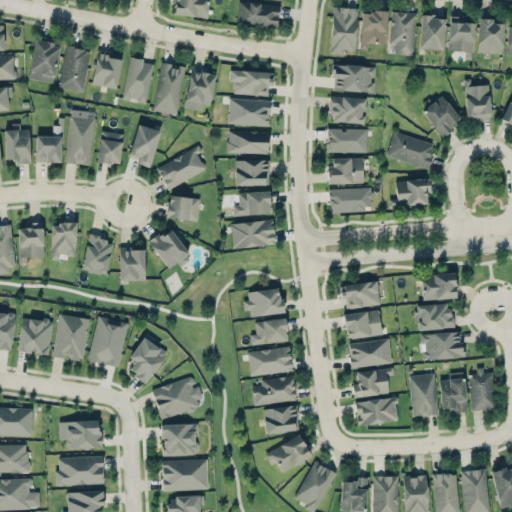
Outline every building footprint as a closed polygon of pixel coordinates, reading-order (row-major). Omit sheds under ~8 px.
[(173,0),(174,15),(207,16),(207,0),(173,0)] [(278,4),(237,2),(236,23),(277,25),(278,4)] [(354,52),(356,7),(331,6),(329,51),(354,52)] [(359,48),(367,48),(367,43),(385,44),(386,11),(360,11),(359,48)] [(389,43),(393,43),(393,54),(413,54),(415,12),(390,11),(389,43)] [(442,48),(443,16),(420,15),(419,48),(442,48)] [(462,16),(448,16),(447,50),(472,50),(473,22),(462,22),(462,16)] [(491,18),(478,18),(476,52),(501,53),(502,23),(491,22),(491,18)] [(27,77),(52,82),(59,44),(34,39),(27,77)] [(82,90),(89,49),(65,45),(57,86),(82,90)] [(90,83),(115,88),(121,55),(97,50),(90,83)] [(0,53),(0,78),(14,78),(13,53),(0,53)] [(121,98),(129,100),(129,99),(145,102),(153,62),(129,57),(121,98)] [(177,113),(183,65),(159,62),(153,110),(177,113)] [(372,91),(373,82),(371,82),(372,66),(333,64),(332,89),(372,91)] [(200,110),(202,103),(209,104),(215,73),(191,68),(182,107),(200,110)] [(272,71),(228,69),(228,81),(232,82),(232,94),(266,95),(267,84),(271,84),(272,71)] [(488,84),(470,85),(470,78),(463,78),(465,119),(489,118),(488,84)] [(11,87),(0,87),(0,110),(7,110),(7,96),(11,96),(11,87)] [(511,94),(500,119),(511,124),(511,94)] [(365,97),(331,95),(329,121),(364,123),(365,97)] [(421,110),(442,137),(454,128),(451,124),(458,118),(442,95),(421,110)] [(269,99),(228,98),(227,123),(268,124),(269,99)] [(95,112),(71,109),(64,162),(88,165),(95,112)] [(29,161),(28,128),(19,129),(19,123),(11,123),(11,129),(3,129),(4,161),(29,161)] [(136,163),(149,167),(160,131),(137,124),(128,154),(138,157),(136,163)] [(60,161),(60,125),(52,125),(52,135),(35,135),(34,161),(60,161)] [(365,152),(366,128),(326,127),(325,151),(365,152)] [(268,131),(227,130),(226,151),(267,153),(268,131)] [(119,163),(121,132),(98,131),(97,161),(119,163)] [(385,155),(426,167),(434,143),(393,131),(385,155)] [(166,189),(206,168),(195,146),(155,167),(166,189)] [(328,183),(362,182),(362,156),(328,157),(328,183)] [(234,159),(234,185),(268,184),(268,159),(234,159)] [(429,178),(394,180),(395,204),(426,203),(425,192),(429,192),(429,178)] [(370,187),(328,188),(329,211),(371,210),(370,187)] [(237,192),(237,204),(232,204),(232,214),(270,213),(269,191),(237,192)] [(197,219),(197,197),(167,196),(166,218),(197,219)] [(274,243),(271,218),(229,223),(232,248),(274,243)] [(18,257),(43,256),(42,221),(27,222),(27,227),(17,227),(18,257)] [(50,223),(50,258),(58,258),(58,255),(75,254),(74,222),(50,223)] [(0,271),(15,270),(9,223),(0,224),(0,271)] [(190,257),(167,227),(148,242),(168,268),(176,261),(179,266),(190,257)] [(105,274),(112,240),(87,234),(80,269),(105,274)] [(144,279),(143,247),(118,248),(119,280),(144,279)] [(420,298),(454,298),(454,274),(420,274),(420,298)] [(338,283),(339,298),(344,298),(344,307),(378,305),(377,281),(338,283)] [(243,309),(249,309),(249,315),(282,312),(279,287),(247,290),(247,299),(242,300),(243,309)] [(415,304),(415,317),(417,317),(417,329),(450,327),(449,303),(415,304)] [(380,335),(378,310),(343,312),(345,337),(380,335)] [(14,313),(0,311),(0,346),(9,348),(14,313)] [(87,317),(57,313),(52,356),(82,360),(87,317)] [(126,322),(96,315),(87,360),(117,366),(126,322)] [(17,351),(47,354),(51,320),(20,317),(17,351)] [(253,322),(255,333),(249,334),(251,345),(287,339),(284,317),(253,322)] [(423,359),(462,357),(460,331),(419,333),(420,344),(422,344),(423,359)] [(128,357),(134,360),(127,370),(145,382),(166,352),(152,342),(154,339),(145,332),(128,357)] [(347,343),(350,367),(391,362),(387,337),(347,343)] [(249,375),(291,371),(289,346),(246,350),(249,375)] [(387,392),(385,375),(393,374),(392,366),(355,371),(356,383),(351,383),(353,396),(387,392)] [(491,369),(475,369),(475,373),(468,374),(469,410),(493,409),(491,369)] [(437,380),(440,408),(450,407),(450,412),(466,411),(462,371),(447,373),(448,378),(437,380)] [(437,412),(431,372),(407,375),(413,416),(437,412)] [(151,387),(159,418),(198,407),(196,398),(201,397),(197,385),(193,386),(191,376),(151,387)] [(260,378),(261,385),(251,385),(252,403),(294,401),(292,376),(260,378)] [(354,401),(357,425),(397,419),(394,395),(354,401)] [(265,434),(298,429),(295,404),(261,408),(265,434)] [(0,434),(30,435),(31,407),(0,406),(0,434)] [(57,421),(57,439),(65,439),(65,448),(100,447),(99,420),(57,421)] [(196,454),(195,423),(160,424),(161,455),(196,454)] [(27,444),(0,443),(0,471),(27,471),(27,444)] [(102,455),(57,456),(57,470),(54,470),(54,484),(102,483),(102,455)] [(161,460),(162,490),(207,489),(206,458),(161,460)] [(306,503),(303,507),(312,511),(313,511),(334,471),(312,460),(294,497),(306,503)] [(511,466),(490,471),(498,507),(511,504),(511,466)] [(462,511),(487,511),(486,469),(460,469),(462,511)] [(457,511),(455,472),(432,473),(433,511),(457,511)] [(426,511),(425,474),(402,475),(403,511),(426,511)] [(397,511),(397,475),(371,475),(371,511),(397,511)] [(0,478),(0,508),(38,508),(38,491),(30,491),(30,477),(0,478)] [(365,510),(366,479),(340,478),(339,509),(365,510)] [(104,504),(103,490),(65,491),(66,511),(61,511),(98,511),(98,504),(104,504)] [(203,495),(164,496),(164,511),(199,511),(199,504),(203,504),(203,495)]
